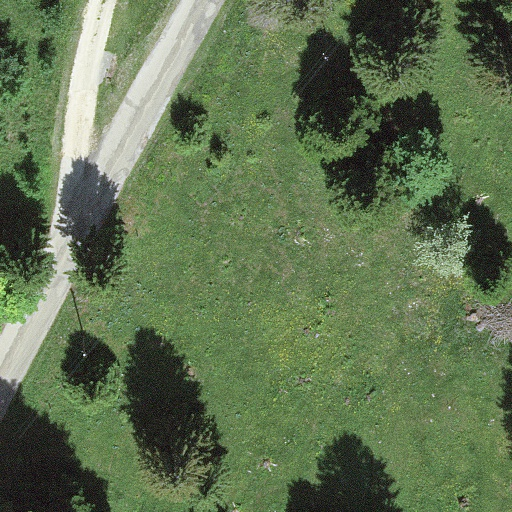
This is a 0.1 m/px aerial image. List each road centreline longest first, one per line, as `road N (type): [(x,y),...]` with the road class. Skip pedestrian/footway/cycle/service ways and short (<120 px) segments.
road 1 (unclassified): [(0,385),(207,0)]
road 2 (track): [(84,229),(83,82),(102,0)]
